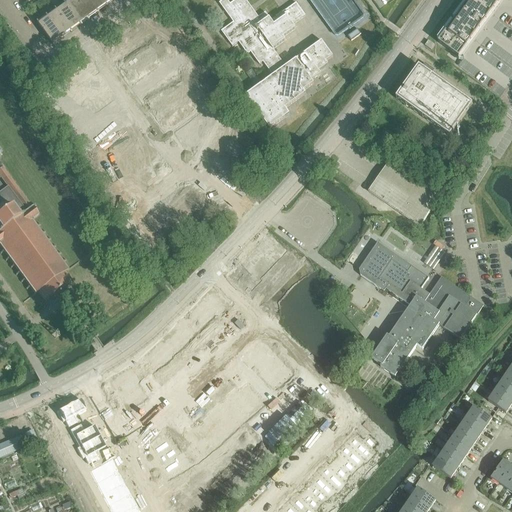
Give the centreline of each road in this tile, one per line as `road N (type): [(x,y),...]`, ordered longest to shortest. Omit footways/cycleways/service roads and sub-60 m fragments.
road 1 (tertiary): [(79,372),(135,336),(261,212),(434,0)]
road 2 (residential): [(255,511),(344,412),(261,326)]
road 3 (residential): [(79,372),(158,511)]
